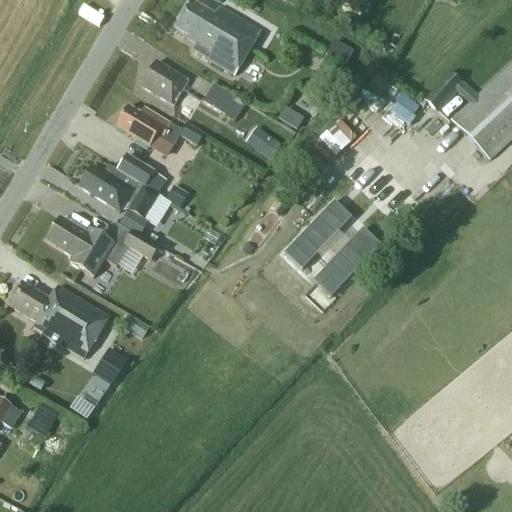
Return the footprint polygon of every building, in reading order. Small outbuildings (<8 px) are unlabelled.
[(303,7),(305,0),(296,0),(294,7),(302,10),(303,7)] [(311,0),(307,0),(303,7),(313,14),(319,6),(311,0)] [(260,35),(219,10),(214,18),(190,4),(175,30),(187,38),(186,41),(196,47),(193,52),(235,77),(260,35)] [(337,12),(327,7),(322,16),(347,28),(353,17),(338,9),(337,12)] [(345,68),(353,54),(335,44),(326,58),(345,68)] [(141,89),(173,107),(187,82),(156,64),(141,89)] [(511,65),(452,122),(489,162),(511,140),(511,65)] [(234,100),(213,87),(203,105),(223,117),(234,100)] [(182,133),(172,127),(144,110),(140,116),(128,108),(115,130),(149,150),(155,139),(162,143),(172,149),(179,139),(196,148),(203,136),(186,126),(182,133)] [(278,122),(296,133),(303,121),(285,110),(278,122)] [(259,155),(271,163),(281,148),(270,140),(259,155)] [(138,185),(156,196),(164,183),(153,176),(154,174),(126,157),(117,172),(138,185)] [(142,189),(137,197),(132,193),(138,185),(117,172),(108,167),(103,175),(92,168),(79,190),(120,215),(124,209),(141,220),(150,205),(155,198),(142,189)] [(174,188),(165,202),(179,211),(188,197),(174,188)] [(278,219),(292,201),(282,193),(268,212),(278,219)] [(301,271),(351,220),(334,203),(284,255),(301,271)] [(117,227),(108,242),(90,231),(87,237),(60,221),(46,244),(72,260),(69,266),(93,280),(104,262),(116,269),(128,249),(150,263),(158,251),(131,234),(130,235),(117,227)] [(259,226),(249,242),(259,248),(269,232),(259,226)] [(32,229),(20,247),(27,251),(35,238),(41,242),(44,237),(32,229)] [(381,249),(363,232),(313,284),(331,302),(381,249)] [(21,285),(8,307),(36,325),(33,330),(84,361),(109,321),(57,289),(49,302),(21,285)] [(127,363),(109,351),(96,371),(114,383),(127,363)] [(21,414),(10,407),(0,401),(0,424),(11,431),(21,414)]
